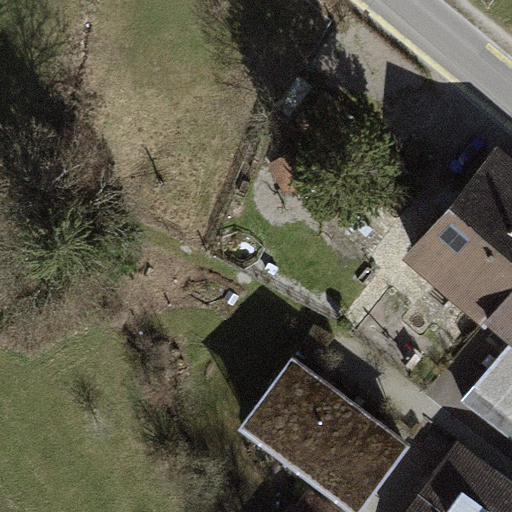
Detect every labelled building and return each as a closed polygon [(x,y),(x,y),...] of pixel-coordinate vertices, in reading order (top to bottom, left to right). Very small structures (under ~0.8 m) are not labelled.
[(299,74),(274,104),(289,116),(314,86),(299,74)] [(511,279),(511,151),(497,139),(405,251),(485,317),(487,310),(511,279)] [(299,145),(268,161),(286,196),(317,180),(299,145)] [(511,279),(487,310),(511,330),(511,279)] [(511,341),(464,397),(511,434),(511,341)] [(295,348),(244,416),(362,504),(413,436),(295,348)] [(511,511),(511,478),(460,442),(410,511),(511,511)] [(310,511),(292,499),(281,511),(310,511)]
